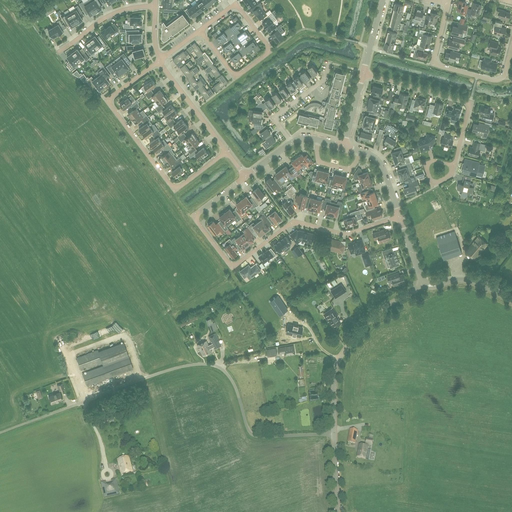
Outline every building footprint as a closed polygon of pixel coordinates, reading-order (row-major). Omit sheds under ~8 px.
[(96,12),(88,0),(83,3),(82,2),(79,4),(84,11),(86,10),(87,10),(90,15),(91,15),(92,16),(96,14),(95,13),(96,12)] [(88,0),(96,12),(97,11),(98,12),(101,10),(101,9),(102,9),(99,4),(99,2),(101,1),(100,0),(88,0)] [(208,7),(202,0),(198,0),(196,2),(203,10),(207,7),(208,7)] [(244,0),(250,8),(257,3),(255,0),(244,0)] [(459,4),(457,12),(465,14),(468,5),(465,4),(466,2),(463,1),(463,0),(462,0),(458,0),(458,4),(459,4)] [(203,10),(196,2),(197,3),(193,6),(192,5),(198,13),(203,10)] [(256,9),(253,12),(255,15),(256,15),(260,20),(266,15),(262,10),(263,9),(263,8),(262,5),(263,5),(260,2),(254,7),(256,9)] [(406,6),(405,6),(395,3),(393,9),(403,12),(403,11),(405,12),(406,6)] [(478,16),(481,5),(474,3),(472,9),(468,8),(466,16),(471,18),(472,14),(478,16)] [(76,9),(70,12),(77,23),(78,23),(79,24),(82,22),(82,21),(83,20),(80,15),(80,14),(82,13),(78,5),(75,7),(76,9)] [(198,13),(192,5),(187,9),(193,17),(198,13)] [(401,17),(403,12),(393,9),(394,9),(392,15),(401,17)] [(423,11),(417,9),(414,19),(419,20),(418,24),(420,24),(419,25),(423,26),(425,18),(422,17),(423,11)] [(500,13),(499,18),(508,20),(510,13),(503,12),(504,11),(498,9),(497,12),(500,13)] [(77,23),(70,12),(65,15),(64,14),(61,16),(65,23),(68,22),(69,22),(72,27),(73,26),(73,27),(77,25),(76,24),(77,23)] [(267,20),(262,23),(265,26),(264,26),(266,29),(267,29),(269,32),(276,27),(273,23),(277,20),(272,12),(265,17),(267,20)] [(427,16),(425,23),(424,27),(426,28),(427,24),(430,25),(430,23),(435,24),(438,14),(431,12),(430,16),(427,16)] [(163,22),(162,22),(162,38),(162,39),(163,40),(164,40),(165,40),(166,40),(167,39),(171,37),(170,35),(172,34),(173,35),(190,22),(183,13),(180,15),(179,14),(166,24),(163,21),(164,22),(163,22)] [(400,23),(401,17),(392,15),(391,21),(400,23)] [(142,25),(142,20),(141,20),(141,17),(131,17),(131,21),(128,21),(127,24),(123,23),(123,28),(134,28),(134,24),(142,25)] [(235,24),(227,30),(232,37),(239,31),(238,29),(243,25),(236,17),(232,20),(235,24)] [(58,23),(53,26),(58,35),(59,35),(59,36),(63,34),(62,32),(63,32),(60,27),(63,26),(60,20),(57,22),(58,23)] [(398,29),(400,23),(391,21),(389,27),(398,29)] [(500,23),(494,22),(492,29),(495,30),(494,34),(497,35),(496,37),(501,38),(501,36),(504,37),(506,29),(499,27),(500,23)] [(273,38),(276,43),(283,37),(281,34),(285,32),(281,27),(283,26),(281,24),(271,31),(273,34),(271,35),(273,38)] [(453,26),(451,33),(461,35),(462,32),(466,33),(468,26),(461,24),(460,28),(453,26)] [(118,33),(118,29),(115,25),(112,27),(110,25),(106,29),(105,28),(104,29),(104,28),(101,30),(102,31),(101,31),(106,38),(113,33),(115,35),(118,33)] [(58,35),(53,26),(53,27),(48,30),(47,28),(44,30),(47,35),(50,33),(53,38),(58,35)] [(223,44),(232,37),(227,30),(219,36),(216,32),(212,35),(219,43),(221,42),(223,44)] [(241,34),(239,31),(232,37),(238,44),(245,38),(248,42),(252,38),(246,30),(241,34)] [(396,39),(397,33),(398,31),(393,30),(392,31),(388,30),(387,36),(396,39)] [(427,32),(421,30),(420,33),(418,39),(430,42),(432,36),(426,35),(427,32)] [(142,34),(139,34),(138,31),(135,31),(134,31),(127,31),(127,36),(130,36),(130,42),(139,42),(139,41),(142,41),(142,34)] [(99,41),(95,36),(94,37),(93,36),(90,38),(91,39),(90,40),(97,49),(102,45),(104,48),(107,46),(102,39),(99,41)] [(394,45),(396,39),(387,36),(385,42),(394,45)] [(231,49),(238,44),(232,37),(223,44),(225,46),(222,48),(228,56),(233,53),(231,49)] [(449,40),(447,47),(458,50),(460,43),(464,44),(465,39),(458,38),(457,42),(449,40)] [(429,48),(430,42),(418,39),(417,44),(416,44),(414,46),(414,47),(419,48),(422,49),(423,46),(429,48)] [(97,49),(90,40),(89,40),(88,40),(85,42),(86,43),(84,44),(89,50),(86,52),(90,57),(95,54),(93,52),(97,49)] [(249,44),(247,42),(240,47),(246,54),(253,49),(256,52),(260,49),(254,40),(249,44)] [(499,56),(501,47),(495,46),(496,42),(490,41),(488,48),(491,49),(490,54),(499,56)] [(393,51),(394,45),(385,42),(383,48),(393,51)] [(194,50),(199,57),(203,53),(195,43),(187,49),(190,53),(194,50)] [(238,60),(246,54),(240,47),(233,52),(234,52),(235,54),(230,58),(236,67),(241,64),(238,60)] [(419,51),(419,48),(414,47),(413,50),(415,50),(414,53),(413,57),(417,58),(417,57),(426,59),(427,53),(419,51)] [(73,52),(72,53),(79,62),(84,59),(86,61),(89,59),(84,52),(81,54),(77,49),(76,50),(76,49),(72,51),(73,52)] [(133,51),(135,58),(145,55),(143,49),(133,51)] [(180,61),(187,55),(189,54),(186,50),(184,52),(183,51),(172,60),(177,66),(179,68),(181,66),(183,64),(180,61)] [(453,54),(446,53),(444,59),(454,62),(455,59),(459,60),(460,53),(454,51),(453,54)] [(205,52),(203,53),(199,57),(197,58),(195,59),(200,66),(202,65),(200,63),(204,60),(208,66),(212,63),(213,63),(205,52)] [(79,62),(72,53),(71,54),(71,53),(67,55),(68,56),(67,57),(71,63),(68,65),(72,71),(77,67),(76,65),(79,62)] [(122,59),(117,62),(124,72),(125,71),(125,72),(129,69),(128,69),(129,68),(125,63),(129,60),(124,53),(120,56),(122,59)] [(490,70),(495,71),(497,64),(491,62),(491,59),(485,57),(484,60),(483,60),(481,68),(490,71),(490,70)] [(124,72),(117,62),(112,66),(110,64),(106,66),(111,73),(115,71),(119,76),(120,75),(120,76),(124,73),(123,73),(124,72)] [(219,72),(212,63),(208,66),(204,70),(206,72),(207,74),(209,72),(211,71),(212,72),(216,78),(221,74),(219,72)] [(312,65),(311,64),(307,67),(308,69),(306,71),(311,77),(315,74),(315,75),(319,73),(318,72),(313,65),(312,65)] [(193,69),(190,71),(185,65),(180,68),(183,72),(188,79),(192,76),(197,73),(198,72),(200,71),(196,66),(193,69)] [(100,73),(97,76),(105,86),(106,87),(109,84),(109,83),(110,83),(105,76),(108,73),(103,66),(98,70),(100,73)] [(311,77),(306,71),(305,70),(304,71),(304,70),(301,72),(297,75),(304,84),(304,83),(307,80),(308,81),(312,78),(311,77)] [(346,74),(337,72),(336,72),(333,82),(343,85),(344,81),(342,81),(343,79),(344,79),(346,74)] [(217,91),(228,83),(222,75),(218,78),(220,82),(214,87),(212,88),(215,92),(217,90),(217,91)] [(304,84),(297,75),(298,76),(297,76),(297,75),(293,78),(294,80),(292,82),(291,81),(297,89),(296,88),(300,85),(301,86),(304,84)] [(105,86),(97,76),(97,77),(95,79),(93,79),(92,76),(86,80),(91,87),(95,84),(99,90),(105,86)] [(197,82),(192,76),(188,79),(196,90),(198,89),(202,85),(206,82),(201,76),(199,77),(200,80),(197,82)] [(145,94),(147,96),(152,93),(150,90),(156,85),(151,79),(147,82),(148,83),(144,86),(148,91),(145,94)] [(297,89),(291,81),(290,82),(290,81),(286,84),(287,86),(285,87),(284,86),(284,87),(290,95),(289,93),(293,91),(294,92),(297,89)] [(342,89),(343,85),(333,82),(331,91),(340,94),(341,91),(340,90),(340,88),(342,89)] [(207,92),(202,85),(198,89),(206,100),(214,94),(211,89),(207,92)] [(290,95),(284,87),(283,87),(282,85),(278,88),(280,91),(277,93),(277,92),(283,100),(282,99),(286,96),(287,97),(290,95)] [(381,96),(383,89),(373,86),(372,89),(371,90),(371,92),(372,92),(371,93),(381,96)] [(155,101),(163,95),(160,90),(154,95),(152,93),(147,96),(149,99),(152,97),(155,101)] [(341,94),(340,94),(331,91),(331,92),(329,102),(327,101),(326,104),(336,106),(337,104),(338,104),(339,101),(338,100),(338,98),(340,99),(341,94)] [(283,100),(277,92),(276,93),(275,92),(271,95),(273,96),(270,98),(275,104),(279,101),(279,102),(283,100)] [(398,105),(398,106),(405,108),(408,95),(401,93),(400,98),(395,97),(393,103),(398,105)] [(162,107),(160,104),(167,99),(168,99),(165,95),(164,96),(163,95),(155,101),(159,105),(155,108),(157,111),(162,107)] [(275,104),(270,98),(270,97),(269,98),(268,97),(264,100),(266,102),(263,104),(266,108),(268,110),(272,107),(272,108),(276,105),(275,104)] [(377,100),(370,98),(370,100),(369,99),(368,103),(378,106),(379,103),(383,104),(384,98),(378,97),(377,100)] [(133,107),(138,103),(139,102),(137,99),(135,101),(134,99),(130,101),(128,98),(124,101),(124,100),(119,103),(124,109),(131,104),(133,107)] [(415,105),(411,104),(409,111),(413,112),(413,110),(419,111),(419,109),(423,110),(426,100),(416,98),(415,105)] [(263,111),(266,108),(263,104),(262,102),(258,104),(256,106),(256,108),(255,110),(254,110),(253,111),(249,110),(248,115),(249,115),(262,117),(262,115),(263,116),(264,111),(263,111)] [(140,106),(138,103),(133,107),(134,110),(128,115),(132,119),(140,113),(136,109),(140,106)] [(380,116),(381,110),(380,109),(380,107),(378,106),(368,103),(367,107),(368,108),(367,109),(374,111),(373,114),(379,116),(380,116)] [(430,118),(436,113),(437,113),(441,114),(443,105),(436,103),(435,106),(430,104),(427,117),(430,118)] [(335,108),(336,106),(326,104),(326,106),(329,107),(326,116),(334,118),(335,115),(334,115),(334,113),(335,113),(337,109),(335,108)] [(166,115),(174,109),(171,105),(164,110),(162,107),(157,111),(159,113),(163,111),(166,115)] [(481,106),(479,114),(483,115),(482,119),(492,121),(494,113),(490,112),(491,109),(481,106)] [(453,110),(447,109),(446,115),(451,117),(451,118),(458,120),(461,109),(454,107),(453,110)] [(178,114),(174,109),(166,115),(164,117),(167,122),(166,122),(168,125),(173,121),(171,119),(178,114)] [(143,121),(148,118),(146,115),(143,117),(140,113),(132,119),(135,124),(141,119),(143,121)] [(378,119),(379,116),(373,114),(369,113),(368,116),(366,116),(366,117),(364,117),(363,121),(374,124),(376,118),(378,119)] [(308,124),(310,116),(309,116),(299,114),(297,122),(302,123),(302,121),(304,122),(304,123),(308,124)] [(261,119),(262,117),(249,115),(249,121),(252,121),(253,122),(253,124),(254,126),(255,128),(257,131),(259,130),(264,126),(261,123),(262,123),(263,119),(261,119)] [(320,118),(310,116),(308,124),(311,125),(311,123),(313,124),(313,125),(317,126),(318,125),(321,126),(322,121),(319,120),(320,118)] [(335,118),(334,118),(326,116),(326,117),(324,127),(332,129),(333,124),(332,124),(332,122),(334,122),(335,118)] [(153,125),(149,121),(150,120),(148,118),(143,121),(145,124),(139,129),(142,133),(150,127),(153,125)] [(177,130),(185,124),(182,119),(175,124),(173,121),(168,125),(170,128),(174,125),(177,130)] [(373,129),(374,124),(363,121),(362,125),(363,126),(363,127),(369,128),(368,131),(374,133),(375,130),(373,129)] [(189,128),(185,124),(177,130),(180,134),(177,137),(179,139),(184,135),(182,133),(189,128)] [(486,137),(489,128),(488,128),(489,126),(485,125),(484,127),(474,124),(472,132),(478,133),(478,135),(486,137)] [(265,125),(264,126),(259,130),(261,132),(259,134),(262,138),(263,137),(264,138),(272,132),(269,129),(268,129),(265,125)] [(154,136),(159,132),(157,129),(154,132),(150,127),(142,133),(146,138),(152,133),(154,136)] [(388,136),(384,142),(393,147),(396,141),(392,139),(396,132),(388,128),(385,134),(388,136)] [(374,138),(375,133),(374,133),(368,131),(365,131),(365,133),(361,132),(360,136),(359,136),(359,138),(359,139),(361,139),(362,139),(370,141),(371,137),(374,138)] [(161,135),(159,132),(154,136),(156,138),(150,143),(153,148),(161,142),(158,137),(161,135)] [(272,132),(264,138),(265,137),(267,140),(265,141),(262,143),(266,149),(270,146),(270,145),(277,139),(275,136),(274,137),(271,133),(272,132)] [(441,145),(451,148),(453,141),(452,140),(453,135),(446,133),(444,138),(443,138),(441,145)] [(188,144),(196,138),(193,134),(187,138),(184,135),(179,139),(181,142),(183,141),(184,143),(186,142),(188,144)] [(430,143),(433,144),(435,137),(427,135),(427,138),(418,141),(422,152),(429,149),(427,145),(429,144),(430,143)] [(200,142),(196,138),(188,144),(191,149),(188,151),(190,154),(195,150),(193,147),(200,142)] [(165,150),(170,146),(168,144),(165,146),(161,142),(153,148),(157,152),(163,147),(165,150)] [(470,147),(468,155),(478,157),(480,150),(485,151),(486,145),(480,144),(480,143),(474,142),(473,148),(470,147)] [(172,149),(170,146),(165,150),(167,153),(161,158),(164,162),(172,156),(169,152),(172,149)] [(392,153),(394,159),(403,156),(402,153),(406,152),(404,146),(397,148),(398,151),(392,153)] [(197,153),(195,150),(190,154),(188,155),(191,158),(194,156),(195,157),(197,156),(199,159),(203,156),(204,157),(208,154),(203,148),(197,153)] [(306,160),(302,154),(297,158),(302,166),(305,164),(308,168),(314,163),(309,158),(306,160)] [(176,164),(181,161),(183,159),(180,157),(175,161),(172,156),(164,162),(168,167),(170,165),(174,162),(176,164)] [(409,157),(406,158),(406,157),(404,158),(403,156),(394,159),(396,164),(403,162),(404,165),(410,163),(411,162),(409,157)] [(300,168),(302,166),(297,158),(291,162),(293,164),(290,166),(293,170),(297,175),(297,176),(301,180),(303,178),(300,174),(303,172),(300,168)] [(482,176),(485,166),(479,164),(479,163),(470,160),(468,166),(464,165),(462,172),(476,176),(476,175),(482,176)] [(183,163),(181,161),(176,164),(178,167),(172,172),(176,178),(181,175),(180,174),(182,172),(184,171),(179,166),(183,163)] [(413,169),(412,168),(410,163),(404,165),(403,165),(404,168),(398,170),(397,171),(397,172),(397,173),(398,173),(399,173),(399,176),(413,171),(413,169)] [(297,175),(293,170),(290,172),(286,166),(281,170),(286,178),(289,176),(291,180),(297,175)] [(284,180),(286,178),(281,170),(276,174),(280,180),(277,182),(280,186),(286,182),(284,180)] [(320,183),(323,171),(318,170),(317,173),(314,172),(312,181),(320,183)] [(329,173),(323,171),(320,183),(321,181),(324,182),(323,184),(324,185),(329,186),(330,181),(330,180),(327,179),(329,173)] [(370,179),(368,172),(360,175),(359,172),(357,171),(353,175),(355,180),(357,179),(358,180),(360,179),(361,182),(370,179)] [(401,181),(405,180),(406,183),(416,179),(413,171),(399,176),(400,178),(400,179),(400,180),(400,181),(401,181)] [(335,185),(338,186),(341,176),(335,174),(333,182),(330,181),(329,186),(329,187),(327,193),(331,194),(332,188),(335,188),(335,185)] [(347,178),(341,176),(338,186),(344,187),(343,190),(346,191),(348,184),(345,183),(347,178)] [(280,186),(277,182),(275,179),(272,181),(270,178),(265,182),(272,191),(274,190),(276,192),(282,188),(280,186)] [(372,185),(370,179),(361,182),(362,184),(360,185),(360,186),(357,187),(358,191),(360,192),(366,190),(365,187),(372,185)] [(410,187),(404,189),(406,196),(417,192),(416,189),(420,188),(417,180),(409,183),(410,187)] [(464,185),(459,184),(457,189),(462,190),(461,195),(466,197),(467,192),(472,193),(474,188),(472,187),(473,184),(470,183),(470,182),(465,180),(464,185)] [(264,196),(258,188),(252,192),(255,195),(255,196),(253,198),(258,205),(262,203),(261,201),(263,200),(261,198),(264,196)] [(366,198),(367,201),(376,198),(374,192),(368,194),(367,191),(360,193),(363,199),(366,198)] [(300,203),(299,206),(304,208),(307,196),(300,194),(300,196),(297,195),(296,201),(298,201),(298,203),(300,203)] [(294,204),(287,195),(283,198),(285,202),(283,204),(285,207),(284,208),(286,211),(287,210),(290,213),(291,213),(292,214),(294,212),(294,211),(295,210),(291,206),(294,204)] [(242,200),(241,200),(247,208),(250,206),(250,207),(251,207),(253,209),(257,205),(252,199),(250,201),(246,196),(245,197),(244,197),(242,198),(242,200)] [(313,210),(316,199),(307,197),(306,204),(309,205),(308,209),(313,210)] [(378,203),(376,198),(367,201),(368,204),(365,205),(366,210),(373,208),(372,205),(378,203)] [(323,207),(324,205),(325,201),(322,200),(322,201),(316,199),(313,210),(319,212),(321,206),(323,207)] [(331,215),(334,203),(330,202),(331,200),(326,199),(325,201),(324,205),(327,206),(325,213),(331,215)] [(245,209),(247,208),(241,200),(240,201),(239,200),(237,202),(237,203),(236,204),(239,207),(239,208),(236,210),(242,217),(247,213),(245,211),(245,209)] [(341,210),(343,203),(338,202),(337,204),(334,203),(331,215),(332,215),(332,216),(335,217),(336,216),(337,216),(339,209),(341,210)] [(225,212),(224,213),(232,223),(235,220),(237,222),(242,218),(238,213),(234,215),(230,209),(229,210),(228,209),(225,211),(225,212)] [(366,212),(368,218),(372,216),(373,219),(383,216),(380,210),(374,212),(373,209),(366,212)] [(274,221),(276,224),(278,222),(279,223),(282,221),(281,220),(282,219),(275,211),(267,217),(272,223),(274,221)] [(350,213),(352,217),(344,220),(344,221),(343,222),(345,225),(346,225),(346,227),(350,226),(354,225),(354,224),(357,223),(355,219),(359,218),(357,211),(350,213)] [(227,226),(232,223),(224,213),(224,214),(223,213),(220,215),(220,216),(219,217),(224,223),(221,225),(225,231),(228,235),(231,233),(228,229),(227,226)] [(261,220),(258,222),(266,233),(269,230),(269,229),(270,228),(266,222),(268,220),(264,215),(259,218),(261,220)] [(225,231),(221,225),(218,228),(213,221),(212,222),(211,222),(209,224),(209,225),(208,226),(212,231),(211,231),(213,234),(213,235),(217,232),(220,235),(225,231)] [(266,233),(258,222),(255,225),(253,223),(248,226),(253,232),(256,230),(260,236),(261,235),(263,235),(266,233)] [(244,233),(241,235),(248,245),(250,244),(254,242),(253,241),(254,241),(249,234),(252,232),(248,227),(243,231),(244,233)] [(384,230),(373,234),(375,240),(378,238),(380,243),(390,240),(388,232),(385,233),(384,230)] [(299,231),(298,232),(296,231),(293,233),(294,234),(291,236),(297,243),(298,243),(303,245),(305,241),(308,242),(309,241),(312,242),(313,235),(299,231)] [(436,238),(443,259),(462,253),(455,231),(436,238)] [(248,245),(241,235),(236,239),(235,238),(232,240),(237,247),(239,245),(239,246),(241,246),(243,249),(244,248),(244,249),(247,247),(247,246),(248,245)] [(286,237),(274,246),(279,253),(284,249),(285,252),(290,248),(289,246),(291,244),(286,237)] [(478,237),(465,252),(474,260),(488,244),(478,237)] [(233,256),(234,257),(237,255),(236,254),(237,253),(232,247),(235,245),(230,239),(225,242),(228,245),(225,248),(229,253),(228,254),(230,256),(231,256),(232,257),(233,256)] [(332,240),(328,239),(326,245),(330,247),(329,250),(338,252),(342,253),(343,250),(345,250),(345,251),(347,251),(346,248),(344,247),(344,246),(340,245),(340,242),(334,240),(332,240)] [(356,255),(365,252),(361,240),(358,241),(354,243),(348,245),(351,252),(353,251),(355,252),(356,255)] [(298,246),(294,249),(299,256),(303,253),(298,246)] [(390,249),(382,252),(385,259),(387,258),(391,268),(399,265),(395,252),(392,253),(390,249)] [(262,254),(259,256),(259,257),(263,264),(271,258),(272,259),(276,255),(273,251),(271,253),(269,250),(265,253),(262,254),(263,254),(262,255),(262,254)] [(249,265),(240,272),(244,277),(247,275),(250,278),(261,270),(256,264),(251,268),(249,265)] [(387,276),(389,282),(393,281),(394,286),(405,282),(402,275),(400,276),(399,273),(387,276)] [(341,284),(331,291),(332,294),(338,290),(340,295),(346,291),(341,284)] [(281,315),(288,310),(279,296),(275,299),(278,303),(274,305),(281,315)] [(334,328),(341,324),(337,316),(338,316),(333,307),(323,313),(328,322),(329,321),(334,328)] [(181,327),(198,319),(196,317),(180,325),(181,327)] [(91,331),(93,338),(118,330),(116,323),(91,331)] [(300,336),(302,328),(289,324),(286,332),(300,336)] [(210,340),(214,348),(221,345),(217,337),(210,340)] [(72,348),(71,344),(75,343),(74,341),(62,344),(64,351),(72,348)] [(198,345),(203,357),(212,352),(206,341),(198,345)] [(123,343),(98,352),(98,350),(76,358),(81,370),(102,362),(103,366),(82,374),(87,386),(133,369),(123,343)] [(285,353),(285,356),(295,355),(294,347),(278,349),(279,354),(285,353)] [(63,399),(60,392),(48,397),(52,404),(57,402),(63,399)] [(347,442),(355,444),(358,431),(350,429),(347,442)] [(359,444),(357,457),(366,459),(368,445),(372,445),(373,440),(366,439),(365,445),(359,444)] [(117,459),(121,474),(132,471),(128,457),(117,459)] [(112,465),(100,467),(105,493),(123,490),(120,471),(113,472),(112,465)]
